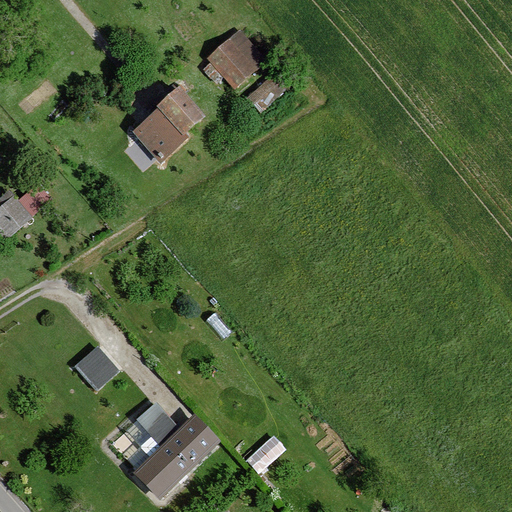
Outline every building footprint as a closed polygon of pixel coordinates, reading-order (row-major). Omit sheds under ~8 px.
[(268,62),(243,35),(213,62),(238,90),(268,62)] [(208,122),(184,95),(138,135),(165,165),(190,143),(187,140),(208,122)] [(13,195),(0,205),(0,238),(6,245),(57,201),(44,185),(21,205),(13,195)] [(123,374),(101,349),(79,369),(100,394),(123,374)] [(167,451),(186,435),(160,407),(142,423),(167,451)] [(167,451),(140,477),(162,501),(222,444),(200,421),(186,435),(167,451)] [(277,439),(251,463),(263,475),(289,452),(277,439)]
